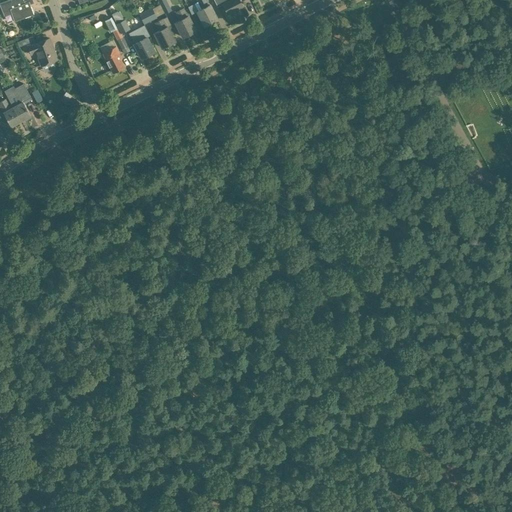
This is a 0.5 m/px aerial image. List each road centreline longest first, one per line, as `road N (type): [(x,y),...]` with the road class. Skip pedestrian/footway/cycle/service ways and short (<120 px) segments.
road 1 (track): [(511,229),(477,165),(0,470)]
road 2 (tertiary): [(101,115),(329,0)]
road 3 (unclassified): [(477,165),(391,0)]
road 4 (residential): [(51,0),(101,115)]
